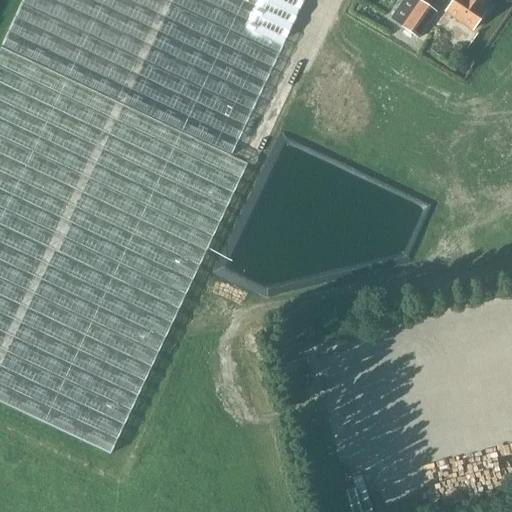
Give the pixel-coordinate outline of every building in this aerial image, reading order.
[(23,0),(1,47),(0,48),(229,157),(303,0),(23,0)] [(433,10),(418,0),(416,0),(399,26),(415,37),(433,10)] [(487,0),(453,0),(445,13),(471,31),(485,11),(481,9),(487,0)] [(229,157),(0,48),(0,49),(0,403),(106,453),(244,163),(229,157)] [(290,352),(293,362),(312,357),(309,347),(290,352)] [(354,467),(361,496),(374,493),(366,464),(354,467)]
